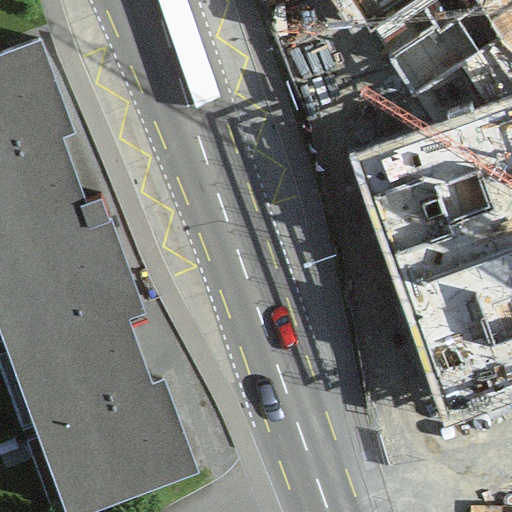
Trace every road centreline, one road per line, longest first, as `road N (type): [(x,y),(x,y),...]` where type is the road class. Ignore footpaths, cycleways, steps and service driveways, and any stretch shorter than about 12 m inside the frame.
road 1 (primary): [(302,449),(147,0)]
road 2 (residential): [(198,511),(302,449)]
